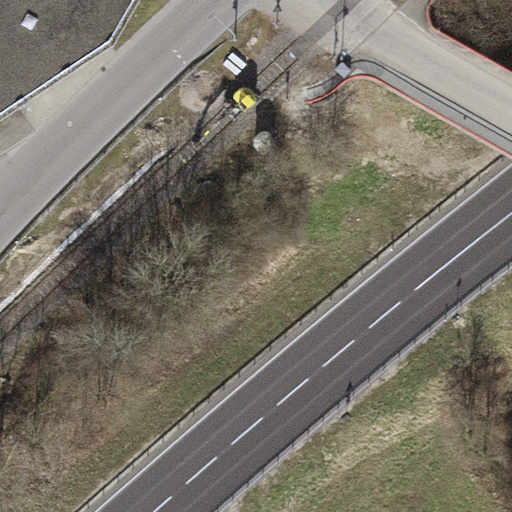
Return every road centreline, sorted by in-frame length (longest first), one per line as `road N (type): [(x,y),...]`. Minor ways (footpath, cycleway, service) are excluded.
road 1 (primary): [(511,217),(163,511)]
road 2 (unclassified): [(0,233),(229,0)]
